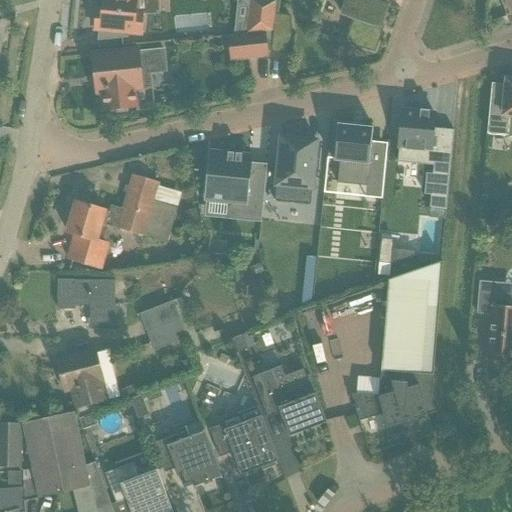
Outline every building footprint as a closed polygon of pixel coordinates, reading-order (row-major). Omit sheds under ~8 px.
[(103,0),(103,10),(97,10),(95,30),(101,31),(100,39),(126,36),(126,33),(141,35),(143,14),(136,14),(136,0),(103,0)] [(277,1),(268,0),(250,0),(246,34),(265,32),(273,31),(277,1)] [(354,19),(347,42),(374,51),(388,5),(372,0),(346,0),(342,15),(354,19)] [(511,0),(501,0),(506,17),(511,15),(511,0)] [(285,52),(290,35),(289,16),(277,15),(277,13),(276,13),(271,53),(272,53),(273,51),(285,52)] [(267,56),(265,32),(246,34),(234,36),(230,36),(231,38),(229,38),(232,60),(267,56)] [(105,111),(114,110),(115,113),(128,112),(127,108),(137,107),(135,90),(143,89),(142,86),(151,85),(149,73),(166,71),(164,50),(139,53),(138,50),(93,55),(97,94),(103,93),(105,111)] [(493,85),(488,134),(508,136),(508,135),(511,135),(511,79),(506,79),(505,86),(493,85)] [(402,111),(397,162),(434,166),(433,174),(426,174),(424,195),(431,195),(430,207),(446,209),(454,130),(433,129),(434,114),(429,114),(429,111),(428,111),(428,112),(421,111),(421,110),(420,110),(420,113),(402,111)] [(337,124),(334,162),(339,162),(337,184),(367,187),(368,179),(383,180),(386,151),(371,149),(373,127),(337,124)] [(281,138),(275,202),(310,205),(317,141),(281,138)] [(211,152),(206,200),(207,200),(207,199),(231,202),(229,218),(260,221),(260,223),(261,223),(267,170),(250,168),(251,156),(242,155),(242,154),(241,154),(237,154),(236,154),(234,154),(233,153),(229,153),(228,153),(228,154),(211,152)] [(133,177),(123,208),(148,216),(142,236),(166,244),(177,209),(154,202),(159,185),(133,177)] [(140,236),(142,236),(148,216),(123,208),(123,209),(111,206),(109,213),(76,203),(67,233),(73,234),(66,259),(98,269),(111,227),(140,236)] [(381,241),(379,264),(391,265),(393,242),(381,241)] [(404,421),(401,414),(409,412),(410,419),(441,411),(432,396),(442,261),(388,279),(380,396),(352,394),(359,419),(384,412),(387,425),(404,421)] [(76,282),(76,280),(58,280),(58,310),(75,310),(75,305),(93,306),(93,315),(90,315),(90,330),(119,330),(118,304),(114,304),(114,282),(76,282)] [(480,281),(477,313),(491,315),(489,340),(487,360),(506,362),(507,357),(511,357),(511,307),(511,298),(511,295),(503,295),(504,283),(480,281)] [(139,315),(146,334),(180,320),(173,302),(139,315)] [(188,339),(180,320),(146,334),(153,353),(188,339)] [(241,333),(232,337),(237,352),(247,348),(241,333)] [(71,392),(75,409),(111,400),(97,348),(57,358),(66,393),(71,392)] [(268,418),(280,413),(289,437),(327,423),(310,378),(278,390),(271,370),(252,377),(268,418)] [(141,395),(130,399),(137,419),(149,414),(141,395)] [(209,429),(220,457),(233,453),(241,475),(261,467),(263,471),(276,466),(275,462),(278,461),(258,407),(220,421),(222,425),(209,429)] [(88,488),(84,466),(73,412),(21,424),(22,425),(32,471),(23,473),(23,489),(23,495),(24,502),(25,502),(88,488)] [(93,413),(78,419),(82,430),(97,424),(93,413)] [(0,468),(21,469),(22,425),(0,424),(0,468)] [(221,479),(222,479),(204,429),(203,429),(204,432),(190,437),(186,427),(185,427),(187,431),(154,443),(165,472),(176,468),(182,485),(183,485),(184,489),(193,485),(195,491),(197,491),(195,487),(221,477),(221,479)] [(113,511),(92,462),(84,466),(88,488),(93,511),(113,511)] [(116,503),(126,499),(130,511),(172,511),(157,470),(139,477),(134,463),(105,474),(116,503)] [(25,511),(24,502),(23,495),(23,489),(0,491),(0,511),(25,511)]
